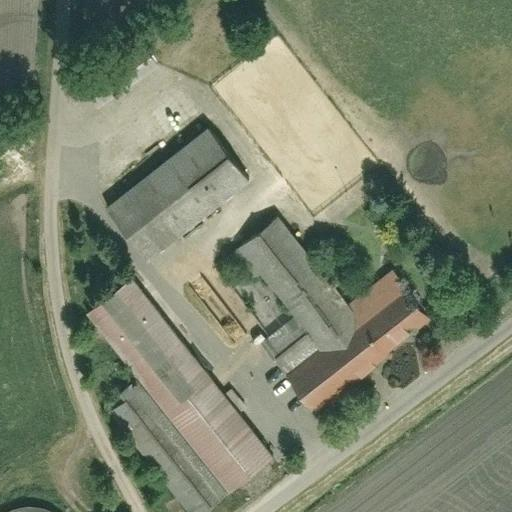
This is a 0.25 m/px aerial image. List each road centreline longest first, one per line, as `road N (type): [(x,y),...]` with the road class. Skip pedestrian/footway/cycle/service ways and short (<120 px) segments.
road 1 (residential): [(65,0),(52,239),(62,315),(79,387),(141,511)]
road 2 (residential): [(255,511),(511,323)]
